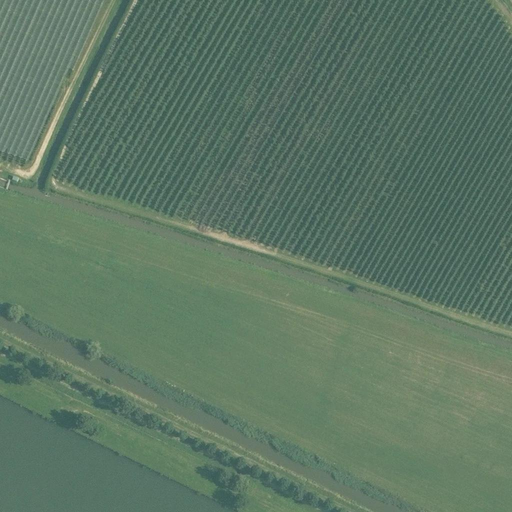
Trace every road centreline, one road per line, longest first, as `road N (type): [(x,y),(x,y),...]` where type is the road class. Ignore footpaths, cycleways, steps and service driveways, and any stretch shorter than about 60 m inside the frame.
road 1 (track): [(0,339),(351,511)]
road 2 (track): [(0,166),(31,173),(113,0)]
